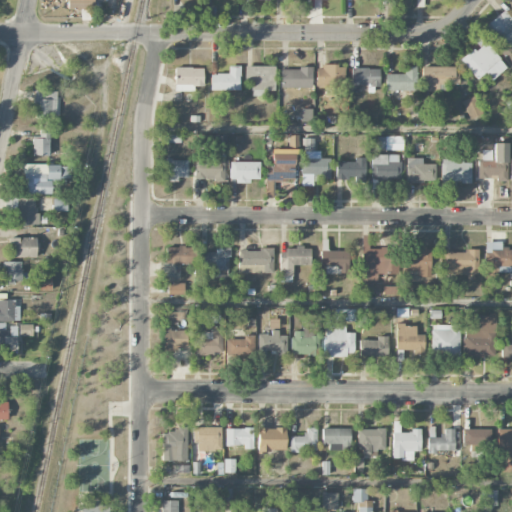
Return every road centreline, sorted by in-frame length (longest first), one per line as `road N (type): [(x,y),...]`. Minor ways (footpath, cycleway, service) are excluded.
road 1 (residential): [(475,0),(453,25),(423,36),(0,33)]
road 2 (residential): [(140,511),(143,122),(160,34)]
road 3 (residential): [(511,395),(142,391)]
road 4 (residential): [(511,218),(143,217)]
road 5 (residential): [(31,0),(0,153)]
